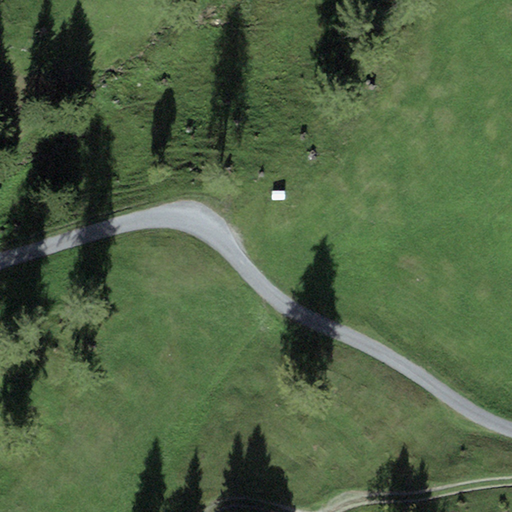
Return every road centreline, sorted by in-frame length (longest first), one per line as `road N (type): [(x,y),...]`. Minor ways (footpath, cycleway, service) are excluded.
road 1 (unclassified): [(511,429),(296,312),(243,272),(212,230),(179,219),(146,217),(0,261)]
road 2 (track): [(331,511),(511,482)]
